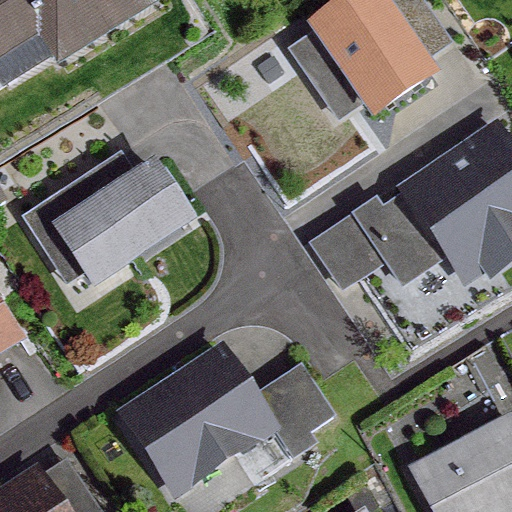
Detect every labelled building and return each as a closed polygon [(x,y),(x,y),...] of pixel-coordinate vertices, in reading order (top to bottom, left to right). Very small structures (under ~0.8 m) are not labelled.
[(141,0),(0,0),(0,86),(50,55),(56,64),(146,8),(141,0)] [(324,52),(369,116),(427,77),(382,12),(399,0),(360,0),(312,34),(314,37),(288,54),(299,70),(324,52)] [(459,280),(511,244),(511,162),(494,135),(357,228),(399,287),(443,257),(459,280)] [(56,235),(89,286),(184,224),(150,173),(56,235)] [(48,205),(21,222),(31,237),(58,220),(48,205)] [(0,353),(13,345),(0,324),(0,353)] [(266,430),(219,358),(123,422),(169,493),(266,430)] [(433,423),(442,438),(474,420),(476,425),(501,410),(489,389),(433,423)] [(428,511),(511,511),(511,435),(507,425),(410,477),(428,511)] [(0,511),(55,511),(35,479),(0,502),(0,511)]
